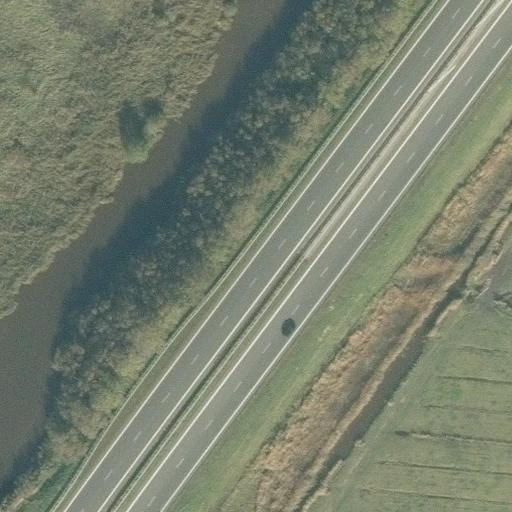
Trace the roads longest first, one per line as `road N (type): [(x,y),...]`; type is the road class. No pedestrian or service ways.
road 1 (trunk): [(465,0),(82,511)]
road 2 (trunk): [(146,511),(511,23)]
